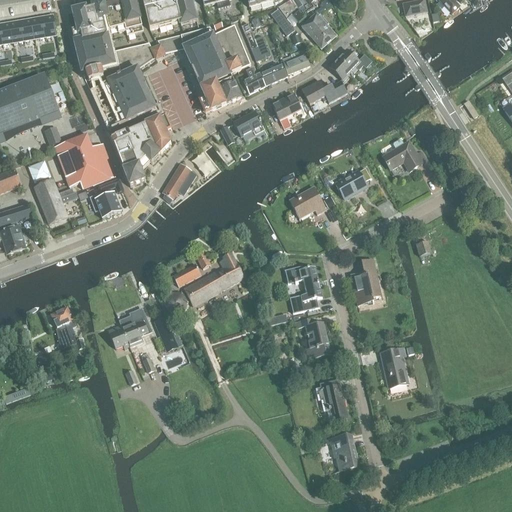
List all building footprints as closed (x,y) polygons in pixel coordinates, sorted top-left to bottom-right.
[(73,13),(78,31),(72,32),(83,75),(87,74),(90,83),(104,80),(102,71),(116,67),(105,24),(109,23),(110,31),(118,29),(119,34),(127,32),(128,37),(144,33),(138,8),(136,2),(135,0),(125,0),(122,1),(122,3),(106,8),(105,5),(93,8),(94,11),(87,12),(87,9),(73,13)] [(142,0),(143,0),(136,2),(138,8),(144,7),(150,31),(180,24),(181,27),(198,23),(191,0),(142,0)] [(202,0),(204,8),(217,5),(216,0),(202,0)] [(216,0),(217,5),(219,11),(231,7),(229,2),(235,0),(216,0)] [(247,0),(250,9),(261,6),(259,0),(247,0)] [(273,3),(272,0),(259,0),(261,6),(263,11),(268,9),(267,4),(273,3)] [(293,0),(289,3),(295,14),(300,10),(293,0)] [(299,0),(295,3),(303,14),(306,12),(308,14),(315,9),(312,5),(319,0),(299,0)] [(328,0),(322,4),(324,8),(326,10),(326,11),(332,7),(328,0)] [(436,0),(452,16),(460,8),(452,0),(436,0)] [(403,6),(404,12),(405,19),(427,14),(424,1),(403,6)] [(289,3),(283,6),(291,17),(295,14),(289,3)] [(283,6),(279,9),(287,21),(291,17),(283,6)] [(324,8),(315,13),(318,16),(326,10),(324,8)] [(279,11),(271,17),(287,39),(295,33),(279,11)] [(293,18),(299,25),(306,18),(301,12),(293,18)] [(317,16),(312,20),(302,29),(321,51),(322,52),(337,38),(327,27),(329,25),(321,15),(319,17),(317,16)] [(53,17),(42,19),(46,39),(57,37),(53,17)] [(42,19),(32,21),(35,41),(46,39),(42,19)] [(32,21),(21,22),(25,43),(35,41),(32,21)] [(221,21),(212,24),(216,33),(225,29),(221,21)] [(21,22),(10,24),(14,45),(25,43),(21,22)] [(10,24),(0,26),(0,27),(3,46),(14,45),(10,24)] [(249,25),(242,28),(256,64),(271,58),(263,38),(255,41),(249,25)] [(209,30),(200,33),(158,43),(164,57),(185,51),(188,58),(187,58),(206,100),(200,103),(206,116),(232,104),(232,105),(238,103),(237,102),(242,100),(231,76),(251,67),(234,29),(213,38),(209,30)] [(121,77),(122,79),(139,72),(156,61),(149,45),(116,54),(121,77)] [(289,76),(310,68),(304,52),(290,57),(291,59),(283,62),(289,76)] [(348,52),(339,61),(351,73),(356,68),(357,69),(361,64),(348,52)] [(407,69),(405,73),(408,76),(411,75),(428,63),(431,60),(428,55),(424,58),(407,69)] [(347,78),(351,73),(339,61),(330,71),(342,82),(341,83),(334,87),(341,99),(347,96),(343,88),(350,81),(347,79),(348,78),(347,78)] [(266,88),(288,79),(283,67),(278,68),(277,66),(266,70),(267,73),(261,76),(266,88)] [(266,88),(260,76),(257,78),(253,71),(246,74),(249,82),(244,84),(250,96),(266,88)] [(101,99),(100,96),(107,93),(110,100),(144,85),(143,81),(142,78),(140,75),(139,72),(122,79),(121,77),(117,78),(118,80),(90,92),(94,102),(101,99)] [(418,86),(415,88),(417,92),(420,90),(438,79),(440,76),(438,73),(435,75),(418,86)] [(509,104),(510,106),(503,110),(511,123),(511,74),(503,80),(511,94),(511,100),(509,102),(509,104)] [(9,90),(0,93),(0,137),(58,115),(44,77),(16,88),(9,90)] [(327,102),(329,105),(341,99),(334,87),(325,92),(320,82),(302,92),(310,107),(322,100),(324,104),(327,102)] [(149,94),(146,88),(144,85),(110,100),(113,107),(106,110),(105,108),(98,111),(103,120),(116,114),(151,99),(149,94)] [(280,123),(302,112),(294,96),(272,107),(280,123)] [(116,114),(119,120),(112,124),(111,121),(104,124),(108,133),(138,120),(146,117),(146,116),(156,112),(155,108),(155,107),(152,101),(151,99),(116,114)] [(465,106),(474,121),(478,118),(469,103),(465,106)] [(234,125),(234,126),(242,139),(253,133),(256,138),(265,133),(255,114),(234,125)] [(126,175),(125,176),(130,190),(146,184),(140,169),(148,161),(152,166),(171,146),(166,134),(172,131),(166,117),(146,126),(128,134),(127,134),(122,136),(121,134),(116,136),(118,138),(112,141),(115,149),(126,175)] [(265,124),(271,135),(276,132),(270,121),(265,124)] [(63,144),(57,129),(44,133),(50,149),(63,144)] [(221,132),(229,148),(235,144),(227,129),(221,132)] [(81,185),(83,191),(112,181),(111,180),(116,179),(103,146),(93,150),(88,137),(65,145),(59,148),(54,149),(69,189),(81,185)] [(393,146),(396,151),(383,159),(391,172),(404,164),(410,174),(427,163),(421,154),(417,156),(409,144),(408,145),(405,146),(402,142),(400,141),(394,145),(393,146)] [(35,190),(49,228),(68,221),(53,182),(51,183),(49,179),(50,177),(45,165),(43,164),(31,169),(30,170),(35,183),(37,184),(38,188),(35,190)] [(182,166),(165,195),(174,200),(175,200),(178,194),(183,198),(197,176),(191,173),(192,172),(182,166)] [(359,173),(336,186),(345,202),(368,189),(365,184),(372,181),(366,170),(359,174),(359,173)] [(15,171),(0,176),(0,195),(22,187),(15,171)] [(103,195),(91,200),(96,214),(100,213),(103,221),(122,213),(115,194),(107,197),(106,194),(116,190),(118,195),(124,193),(120,182),(100,189),(101,190),(102,194),(103,195)] [(317,217),(327,212),(315,190),(301,198),(290,203),(296,214),(300,221),(315,212),(317,217)] [(61,200),(70,197),(68,191),(59,195),(61,200)] [(334,206),(331,199),(324,203),(328,209),(334,206)] [(0,215),(0,228),(2,235),(1,235),(8,257),(26,251),(24,245),(25,244),(26,242),(25,239),(23,238),(22,239),(19,229),(18,229),(17,225),(32,220),(28,207),(0,215)] [(84,219),(77,222),(79,227),(86,224),(84,219)] [(416,248),(420,259),(432,255),(428,244),(416,248)] [(203,271),(211,267),(203,253),(196,257),(203,271)] [(193,308),(245,281),(231,256),(224,260),(224,262),(220,264),(223,270),(184,291),(193,308)] [(362,264),(365,277),(352,280),(358,308),(359,308),(359,306),(372,303),(373,305),(374,305),(373,301),(381,299),(373,262),(362,264)] [(179,289),(201,277),(196,266),(173,278),(179,289)] [(317,301),(323,300),(319,284),(318,284),(316,276),(317,276),(317,273),(315,273),(315,269),(316,269),(316,268),(303,271),(302,269),(285,272),(288,286),(304,283),(307,296),(295,299),(299,315),(319,310),(317,301)] [(73,330),(77,328),(68,309),(60,313),(72,340),(75,338),(77,338),(73,330)] [(132,319),(120,324),(122,327),(131,349),(136,347),(135,344),(142,341),(140,336),(150,332),(142,312),(131,316),(132,319)] [(72,340),(60,313),(51,317),(58,330),(56,331),(62,352),(78,346),(77,343),(75,338),(72,340)] [(165,320),(154,325),(160,339),(164,349),(166,354),(177,349),(175,344),(179,342),(176,336),(173,338),(165,320)] [(309,363),(333,358),(328,337),(327,338),(326,334),(327,333),(324,325),(313,327),(312,321),(296,325),(298,331),(306,329),(311,350),(307,351),(309,363)] [(125,351),(131,349),(122,327),(108,333),(116,352),(124,348),(125,351)] [(79,352),(86,350),(83,341),(77,343),(78,346),(79,352)] [(402,359),(405,358),(404,351),(381,356),(383,363),(385,363),(389,378),(386,378),(389,390),(409,386),(402,359)] [(44,381),(53,379),(47,358),(38,361),(44,381)] [(148,375),(155,372),(150,360),(143,363),(148,375)] [(131,388),(138,385),(133,373),(126,375),(131,388)] [(341,423),(349,421),(342,391),(339,391),(338,389),(339,388),(337,382),(320,386),(322,392),(318,392),(320,401),(323,400),(326,412),(329,411),(331,418),(340,417),(341,423)] [(4,399),(7,405),(31,396),(28,390),(4,399)] [(354,443),(352,437),(331,442),(326,442),(326,443),(325,443),(325,447),(330,446),(331,448),(332,448),(335,460),(337,459),(340,473),(358,469),(356,459),(357,458),(356,454),(355,454),(353,443),(354,443)]
